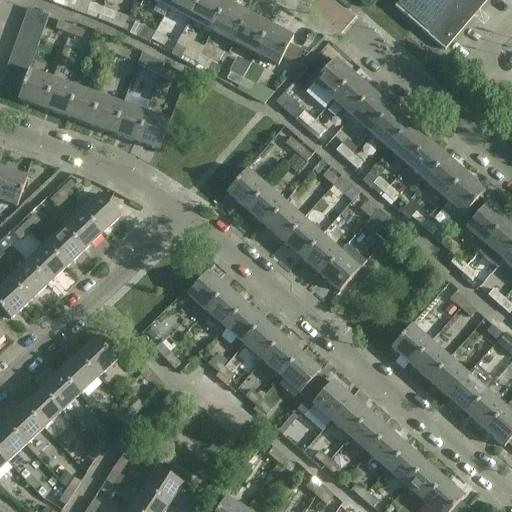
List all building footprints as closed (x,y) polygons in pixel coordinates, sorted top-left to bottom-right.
[(150,0),(167,9),(171,0),(150,0)] [(171,0),(167,9),(189,20),(199,0),(171,0)] [(219,0),(199,0),(189,20),(211,32),(226,3),(219,0)] [(416,26),(434,42),(444,51),(487,0),(400,0),(395,7),(394,6),(394,7),(416,26)] [(100,15),(103,7),(90,2),(87,10),(100,15)] [(226,3),(211,32),(233,43),(248,15),(226,3)] [(113,20),(116,12),(103,7),(100,15),(113,20)] [(27,9),(23,20),(44,27),(48,16),(27,9)] [(248,15),(233,43),(247,51),(254,55),(270,26),(248,15)] [(23,20),(19,31),(40,38),(44,27),(23,20)] [(55,29),(68,34),(71,26),(58,21),(55,29)] [(71,26),(68,34),(81,39),(84,31),(71,26)] [(142,26),(138,33),(136,37),(148,44),(150,40),(154,33),(142,26)] [(270,26),(254,55),(277,68),(285,51),(292,38),(270,26)] [(19,31),(15,42),(36,49),(40,38),(19,31)] [(154,33),(150,40),(163,46),(166,39),(154,33)] [(101,48),(113,54),(117,47),(104,41),(101,48)] [(15,42),(11,53),(32,60),(36,49),(15,42)] [(117,47),(113,54),(126,60),(129,53),(117,47)] [(194,63),(198,56),(185,49),(182,56),(194,63)] [(32,60),(11,53),(7,64),(27,72),(28,71),(32,60)] [(206,69),(210,62),(198,56),(194,63),(206,69)] [(313,84),(332,101),(353,77),(334,60),(313,84)] [(146,70),(159,76),(162,69),(150,63),(146,70)] [(7,64),(3,75),(23,83),(27,72),(7,64)] [(162,69),(159,76),(171,83),(175,76),(162,69)] [(41,109),(52,80),(28,71),(27,72),(23,83),(19,94),(17,100),(41,109)] [(226,80),(238,86),(242,79),(229,72),(226,80)] [(23,83),(3,75),(0,82),(0,86),(19,94),(23,83)] [(353,77),(332,101),(351,117),(372,93),(353,77)] [(242,79),(238,86),(250,93),(254,86),(242,79)] [(52,80),(41,109),(65,118),(75,89),(52,80)] [(75,89),(65,118),(88,126),(98,97),(75,89)] [(282,92),(274,102),(289,115),(297,105),(282,92)] [(372,93),(351,117),(370,134),(391,109),(372,93)] [(98,97),(88,126),(111,134),(122,105),(98,97)] [(122,105),(111,134),(135,143),(145,114),(122,105)] [(391,109),(370,134),(388,150),(410,126),(391,109)] [(298,118),(308,127),(314,121),(303,112),(298,118)] [(145,114),(135,143),(159,151),(158,151),(169,122),(145,114)] [(314,121),(308,127),(319,136),(324,130),(314,121)] [(410,126),(388,150),(407,166),(428,142),(410,126)] [(284,144),(295,153),(300,147),(290,138),(284,144)] [(428,142),(407,166),(425,183),(447,158),(428,142)] [(335,151),(346,160),(351,154),(341,145),(335,151)] [(300,147),(295,153),(305,162),(311,156),(300,147)] [(351,154),(346,160),(356,169),(361,163),(351,154)] [(447,158),(425,183),(444,199),(466,175),(447,158)] [(2,170),(0,174),(0,201),(16,207),(26,178),(2,170)] [(226,194),(245,211),(265,188),(246,171),(226,194)] [(332,186),(338,180),(327,171),(322,177),(332,186)] [(466,175),(444,199),(464,216),(485,192),(466,175)] [(388,187),(378,177),(373,184),(383,193),(388,187)] [(348,189),(338,180),(332,186),(343,195),(348,189)] [(69,181),(59,191),(65,197),(75,187),(69,181)] [(399,196),(388,187),(383,193),(393,202),(399,196)] [(265,188),(245,211),(264,227),(284,204),(265,188)] [(65,197),(59,191),(49,200),(54,206),(65,197)] [(98,195),(80,213),(101,235),(119,218),(98,195)] [(359,209),(370,219),(375,212),(364,203),(359,209)] [(284,204),(264,227),(282,243),(302,220),(284,204)] [(466,229),(485,246),(506,221),(487,205),(466,229)] [(377,210),(375,212),(370,219),(380,228),(388,219),(377,210)] [(410,216),(420,226),(426,219),(415,210),(410,216)] [(80,213),(62,230),(83,252),(101,235),(80,213)] [(33,215),(23,225),(28,231),(38,221),(33,215)] [(426,219),(420,226),(431,235),(436,229),(426,219)] [(302,220),(282,243),(301,260),(321,237),(302,220)] [(511,226),(506,221),(485,246),(477,253),(496,270),(503,262),(511,252),(511,226)] [(28,231),(23,225),(13,234),(18,240),(28,231)] [(62,230),(44,246),(65,269),(83,252),(62,230)] [(321,237),(301,260),(319,276),(340,253),(321,237)] [(339,293),(366,262),(346,245),(340,253),(319,276),(339,293)] [(44,246),(25,263),(46,286),(65,269),(44,246)] [(511,252),(503,262),(511,269),(511,252)] [(450,262),(461,272),(466,265),(456,256),(450,262)] [(25,263),(7,280),(28,303),(46,286),(25,263)] [(466,265),(461,272),(471,281),(476,275),(466,265)] [(188,295),(207,312),(227,289),(208,272),(188,295)] [(28,303),(7,280),(0,287),(0,309),(10,320),(28,303)] [(227,289),(207,312),(225,328),(245,305),(227,289)] [(487,295),(498,304),(503,298),(493,289),(487,295)] [(449,299),(460,309),(465,302),(455,293),(449,299)] [(511,306),(503,298),(498,304),(508,314),(511,309),(511,306)] [(465,302),(460,309),(470,318),(475,312),(465,302)] [(245,305),(225,328),(244,345),(264,321),(245,305)] [(264,321),(244,345),(262,361),(283,338),(264,321)] [(391,349),(410,366),(431,343),(411,326),(391,349)] [(486,332),(497,341),(502,335),(492,326),(486,332)] [(511,343),(502,335),(497,341),(507,351),(511,345),(511,343)] [(283,338),(262,361),(281,377),(301,354),(283,338)] [(95,339),(76,356),(97,379),(116,361),(95,339)] [(155,349),(164,359),(171,354),(161,343),(155,349)] [(431,343),(410,366),(429,382),(449,359),(431,343)] [(171,354),(164,359),(174,369),(180,364),(171,354)] [(301,354),(281,377),(300,394),(321,371),(301,354)] [(76,356),(58,373),(79,395),(97,379),(76,356)] [(208,364),(218,373),(223,367),(213,358),(208,364)] [(449,359),(429,382),(448,399),(468,376),(449,359)] [(223,367),(218,373),(237,390),(242,383),(223,367)] [(58,373),(40,390),(61,412),(79,395),(58,373)] [(468,376),(448,399),(466,415),(487,392),(468,376)] [(311,405),(331,422),(351,399),(332,382),(311,405)] [(40,390),(22,407),(43,429),(61,412),(40,390)] [(245,397),(255,406),(261,400),(250,390),(245,397)] [(487,392),(466,415),(485,431),(505,408),(487,392)] [(351,399),(331,422),(349,438),(370,415),(351,399)] [(133,416),(143,406),(138,400),(128,410),(133,416)] [(261,400),(255,406),(266,415),(271,409),(261,400)] [(22,407),(4,424),(25,446),(43,429),(22,407)] [(511,414),(505,408),(485,431),(504,448),(508,444),(511,439),(511,414)] [(126,423),(133,416),(128,410),(117,419),(123,425),(126,423)] [(370,415),(349,438),(368,455),(388,432),(370,415)] [(4,424),(0,427),(0,455),(7,463),(25,446),(4,424)] [(297,442),(302,436),(291,427),(286,433),(297,442)] [(388,432),(368,455),(386,471),(407,448),(388,432)] [(102,434),(94,447),(101,451),(109,439),(102,434)] [(101,451),(94,447),(87,458),(94,462),(101,451)] [(267,454),(278,463),(283,457),(273,448),(267,454)] [(407,448),(386,471),(405,487),(425,464),(407,448)] [(314,457),(324,466),(329,460),(319,451),(314,457)] [(167,465),(171,459),(165,455),(161,461),(167,465)] [(283,457),(278,463),(288,472),(293,466),(283,457)] [(120,458),(113,469),(119,474),(127,462),(120,458)] [(329,460),(324,466),(335,476),(340,470),(329,460)] [(425,464),(405,487),(424,504),(444,480),(425,464)] [(156,468),(142,489),(168,506),(182,485),(156,468)] [(119,474),(113,469),(105,481),(112,485),(119,474)] [(74,478),(66,490),(73,494),(80,483),(74,478)] [(444,480),(424,504),(433,511),(450,511),(463,497),(444,480)] [(305,487),(315,496),(321,490),(310,481),(305,487)] [(351,490),(361,499),(367,493),(356,484),(351,490)] [(142,489),(129,510),(131,511),(164,511),(168,506),(142,489)] [(73,494),(66,490),(58,502),(65,506),(73,494)] [(321,490),(315,496),(325,505),(331,499),(321,490)] [(367,493),(361,499),(372,508),(377,502),(367,493)] [(215,511),(246,511),(225,498),(215,511)] [(93,499),(85,511),(86,511),(94,511),(100,504),(93,499)]
